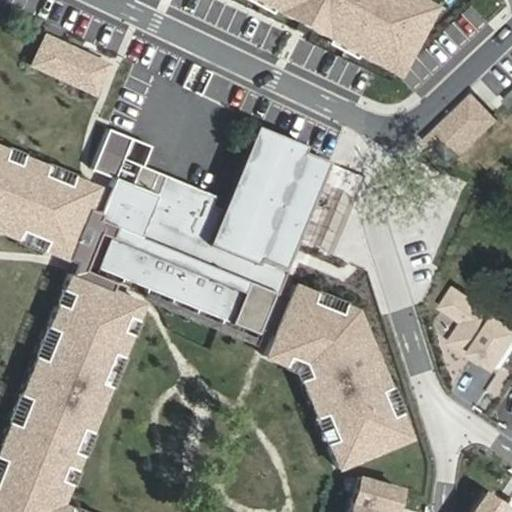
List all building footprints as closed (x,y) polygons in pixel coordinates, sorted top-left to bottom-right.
[(235,0),(241,2),(241,0),(250,0),(272,11),(269,17),(325,47),(328,41),(356,56),(353,62),(391,81),(434,6),(423,0),(235,0)] [(241,0),(241,2),(269,17),(272,11),(250,0),(241,0)] [(45,35),(30,65),(92,96),(108,64),(45,35)] [(325,47),(353,62),(356,56),(328,41),(325,47)] [(500,120),(475,95),(426,143),(450,168),(500,120)] [(354,309),(340,303),(336,313),(310,302),(314,292),(293,284),(287,298),(277,293),(286,270),(282,268),(286,257),(290,249),(297,232),(301,234),(306,224),(301,222),(307,207),(311,197),(317,183),(322,185),(326,174),(322,172),(326,161),(301,151),(303,144),(254,124),(219,208),(210,205),(214,195),(142,165),(150,145),(106,128),(89,169),(113,179),(99,213),(87,208),(96,186),(72,176),(69,184),(40,172),(44,164),(22,155),(19,163),(1,156),(4,147),(0,145),(0,233),(13,239),(17,230),(46,242),(42,251),(71,263),(61,288),(70,292),(62,309),(54,305),(46,326),(54,329),(41,361),(33,358),(18,393),(27,396),(14,427),(6,423),(0,437),(0,457),(1,458),(0,460),(0,511),(64,511),(67,507),(59,504),(67,485),(58,481),(65,465),(74,468),(79,456),(70,452),(81,427),(89,430),(107,387),(98,384),(112,351),(120,355),(128,335),(120,332),(127,315),(134,319),(141,304),(109,291),(113,281),(84,269),(90,255),(97,258),(94,265),(260,335),(264,324),(275,329),(263,356),(281,365),(284,357),(299,364),(307,378),(298,381),(313,415),(321,412),(333,439),(325,442),(336,468),(407,437),(396,410),(388,414),(378,388),(386,385),(354,309)] [(5,144),(4,147),(1,156),(19,163),(22,155),(23,152),(5,144)] [(45,161),(44,164),(40,172),(69,184),(72,176),(74,172),(45,161)] [(316,199),(311,197),(307,207),(312,209),(316,199)] [(41,253),(42,251),(46,242),(17,230),(13,239),(12,242),(41,253)] [(70,292),(61,288),(58,287),(51,304),(54,305),(62,309),(70,292)] [(486,360),(500,370),(511,351),(511,324),(457,288),(444,307),(466,322),(453,343),(475,358),(477,354),(486,360)] [(315,291),(314,292),(310,302),(336,313),(340,303),(341,301),(315,291)] [(138,320),(134,319),(127,315),(120,332),(128,335),(131,337),(138,320)] [(29,356),(33,358),(41,361),(54,329),(46,326),(42,324),(29,356)] [(123,356),(120,355),(112,351),(98,384),(107,387),(110,389),(123,356)] [(477,354),(475,358),(484,364),(486,360),(477,354)] [(295,383),(298,381),(307,378),(299,364),(284,357),(281,365),(279,368),(292,373),(295,383)] [(388,414),(396,410),(400,409),(389,383),(386,385),(378,388),(388,414)] [(2,422),(6,423),(14,427),(27,396),(18,393),(15,391),(2,422)] [(321,444),(325,442),(333,439),(321,412),(313,415),(309,417),(321,444)] [(92,432),(89,430),(81,427),(70,452),(79,456),(82,457),(92,432)] [(77,470),(74,468),(65,465),(58,481),(67,485),(70,486),(77,470)] [(357,478),(347,511),(392,511),(399,489),(357,478)] [(470,511),(511,511),(511,499),(508,497),(503,505),(483,492),(470,511)] [(92,511),(69,502),(67,507),(64,511),(92,511)]
